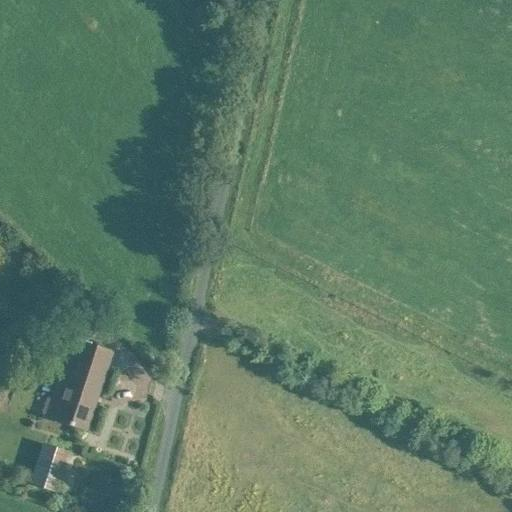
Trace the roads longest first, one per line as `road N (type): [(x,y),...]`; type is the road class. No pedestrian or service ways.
road 1 (unclassified): [(164,511),(281,0)]
road 2 (unknown): [(206,322),(511,481)]
